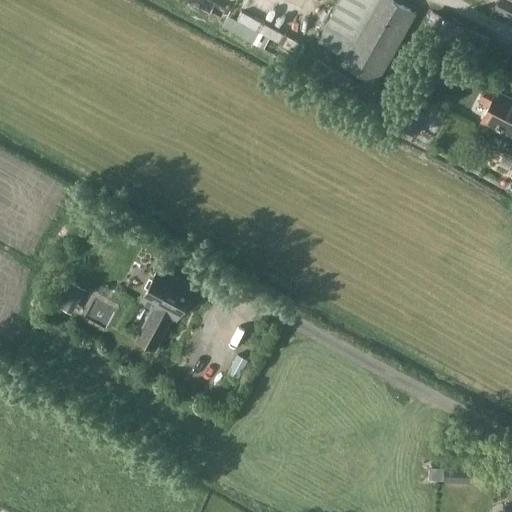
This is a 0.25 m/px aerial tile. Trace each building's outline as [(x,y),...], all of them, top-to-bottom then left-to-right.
[(376,85),(414,14),(389,0),(342,0),(320,42),(346,57),(341,66),(376,85)] [(511,22),(511,0),(498,0),(493,11),(510,20),(509,21),(511,22)] [(242,11),(238,19),(300,53),(305,44),(242,11)] [(446,86),(455,67),(442,60),(432,79),(446,86)] [(511,138),(511,98),(488,86),(479,103),(489,108),(482,123),(511,138)] [(439,108),(416,96),(412,103),(407,101),(394,126),(418,139),(431,116),(434,118),(439,108)] [(76,236),(81,228),(72,223),(67,231),(76,236)] [(154,255),(161,243),(152,238),(145,249),(154,255)] [(176,318),(193,287),(160,269),(143,299),(155,306),(137,340),(154,349),(172,316),(176,318)] [(64,293),(78,301),(85,289),(70,281),(64,293)] [(240,354),(228,375),(239,381),(250,360),(240,354)] [(442,481),(466,482),(466,468),(443,467),(442,481)]
